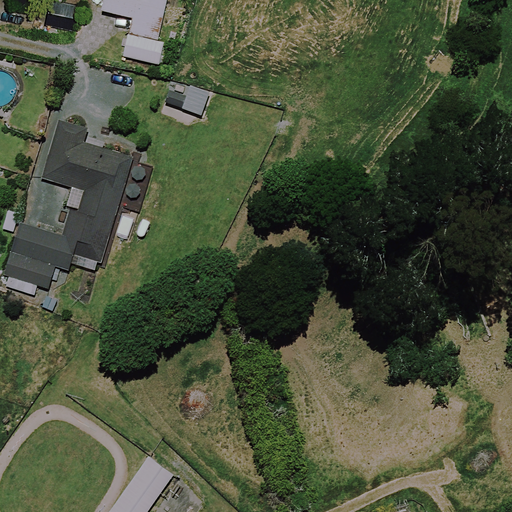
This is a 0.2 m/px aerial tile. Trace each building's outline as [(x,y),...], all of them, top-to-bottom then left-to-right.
[(28,0),(6,0),(17,11),(28,0)] [(128,38),(157,45),(166,0),(105,0),(103,14),(132,21),(128,38)] [(77,7),(49,1),(44,26),(72,32),(77,7)] [(157,45),(128,38),(124,59),(160,67),(165,47),(157,45)] [(23,221),(2,292),(36,302),(39,290),(48,292),(54,271),(71,276),(76,261),(103,269),(134,161),(83,146),(88,128),(60,120),(41,185),(70,194),(65,211),(71,213),(65,233),(23,221)]
